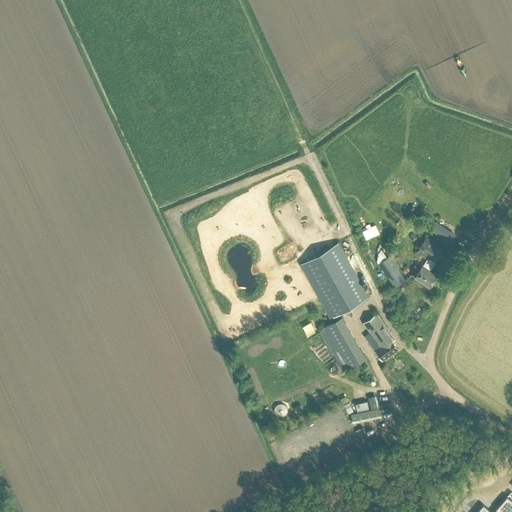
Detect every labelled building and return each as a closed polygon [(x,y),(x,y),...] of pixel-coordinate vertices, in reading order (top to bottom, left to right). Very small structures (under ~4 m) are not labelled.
[(279,186),(281,191),(289,188),(287,183),(279,186)] [(266,220),(264,215),(272,212),(265,196),(246,205),(254,225),(266,220)] [(283,207),(277,212),(282,218),(288,213),(283,207)] [(449,240),(454,233),(435,221),(431,229),(449,240)] [(436,274),(429,270),(434,262),(443,248),(426,237),(417,251),(427,257),(423,264),(422,264),(414,276),(429,286),(436,274)] [(330,318),(369,296),(339,242),(300,263),(330,318)] [(262,249),(266,254),(275,248),(271,243),(262,249)] [(399,252),(408,256),(406,261),(415,265),(420,256),(402,247),(399,252)] [(376,260),(378,263),(385,272),(395,286),(405,279),(395,265),(388,255),(386,257),(380,249),(377,253),(376,260)] [(269,269),(280,264),(278,258),(266,263),(269,269)] [(382,359),(397,348),(391,339),(393,337),(376,312),(363,322),(369,331),(364,335),(375,350),(382,359)] [(318,329),(342,370),(358,360),(360,363),(366,360),(364,357),(365,356),(341,315),(318,329)] [(381,369),(391,380),(396,376),(385,365),(381,369)] [(368,408),(367,400),(369,400),(371,409),(377,407),(374,395),(368,396),(367,396),(363,397),(364,401),(355,403),(357,411),(368,408)] [(511,511),(511,499),(507,495),(492,511),(482,503),(474,511),(511,511)]
